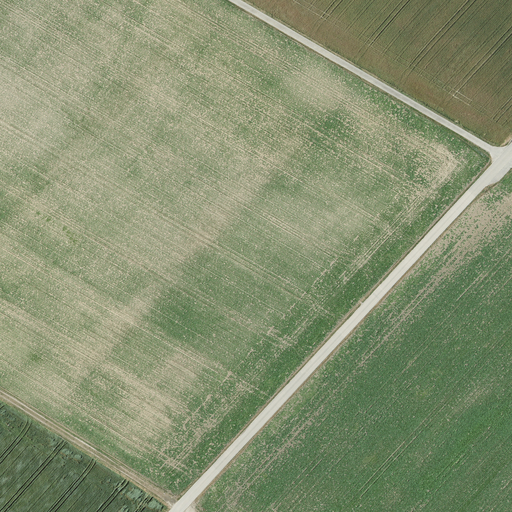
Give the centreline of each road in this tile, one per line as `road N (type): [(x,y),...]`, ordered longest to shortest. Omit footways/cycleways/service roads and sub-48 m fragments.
road 1 (track): [(511,152),(178,511)]
road 2 (track): [(236,0),(511,159)]
road 3 (track): [(195,511),(0,388)]
